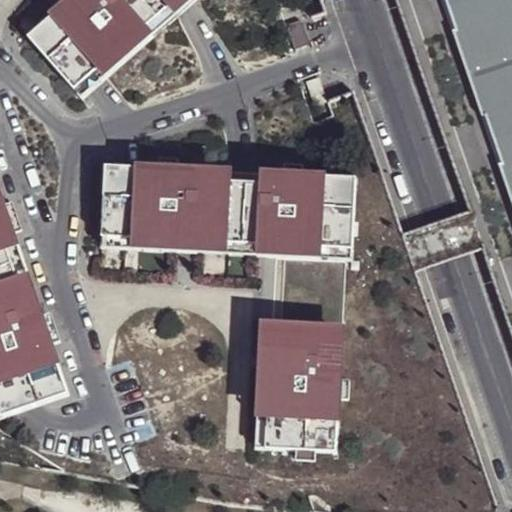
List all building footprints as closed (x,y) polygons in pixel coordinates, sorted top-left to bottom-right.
[(73,0),(68,5),(30,39),(76,92),(101,70),(148,30),(171,9),(181,0),(73,0)] [(181,0),(171,9),(179,18),(198,0),(181,0)] [(511,0),(441,0),(511,204),(511,0)] [(171,9),(148,30),(155,38),(179,18),(171,9)] [(306,47),(296,23),(285,27),(282,28),(291,53),(306,47)] [(148,30),(101,70),(108,79),(155,38),(148,30)] [(101,70),(76,92),(84,100),(108,79),(101,70)] [(314,107),(326,103),(317,79),(305,84),(314,107)] [(182,162),(162,161),(162,171),(181,172),(182,162)] [(162,171),(108,168),(105,239),(129,240),(180,243),(198,244),(230,245),(261,247),(287,248),(330,251),(355,252),(359,181),(306,178),(287,177),(276,177),(275,188),(191,183),(192,172),(181,172),(162,171)] [(287,168),(287,177),(306,178),(306,168),(287,168)] [(0,408),(4,420),(71,397),(54,348),(47,328),(12,228),(5,208),(0,193),(0,408)] [(15,205),(5,208),(12,228),(21,225),(15,205)] [(104,250),(129,251),(129,240),(105,239),(104,250)] [(129,251),(179,254),(180,243),(129,240),(129,251)] [(179,254),(198,255),(198,244),(180,243),(179,254)] [(198,255),(229,257),(230,245),(198,244),(198,255)] [(229,257),(261,258),(261,247),(230,245),(229,257)] [(261,258),(287,260),(287,248),(261,247),(261,258)] [(287,260),(329,262),(330,251),(287,248),(287,260)] [(329,262),(355,263),(355,262),(355,252),(330,251),(329,262)] [(47,328),(54,348),(63,344),(56,324),(47,328)] [(272,357),(273,325),(263,324),(261,357),(272,357)] [(331,370),(333,328),(273,325),(272,357),(269,419),(267,451),(299,452),(318,453),(338,454),(341,401),(341,381),(342,371),(331,370)] [(272,357),(261,357),(258,419),(269,419),(272,357)] [(341,381),(341,401),(351,401),(352,382),(341,381)] [(269,419),(258,419),(256,451),(267,451),(269,419)] [(298,462),(317,463),(318,453),(299,452),(298,462)]
